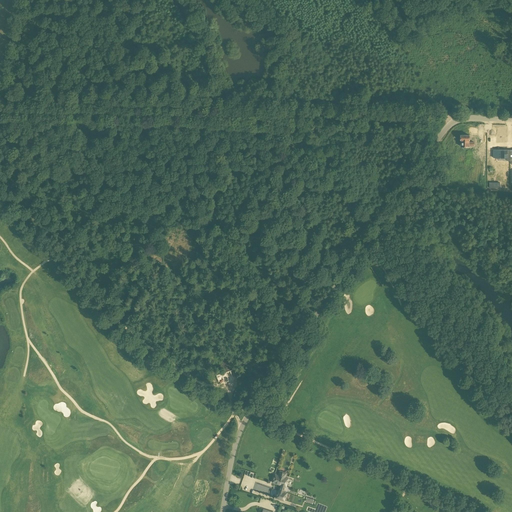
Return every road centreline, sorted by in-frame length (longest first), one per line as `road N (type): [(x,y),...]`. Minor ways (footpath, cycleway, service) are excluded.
road 1 (tertiary): [(223,511),(249,412),(443,133),(457,120),(511,119)]
road 2 (track): [(246,114),(0,107)]
road 3 (track): [(457,120),(246,114)]
